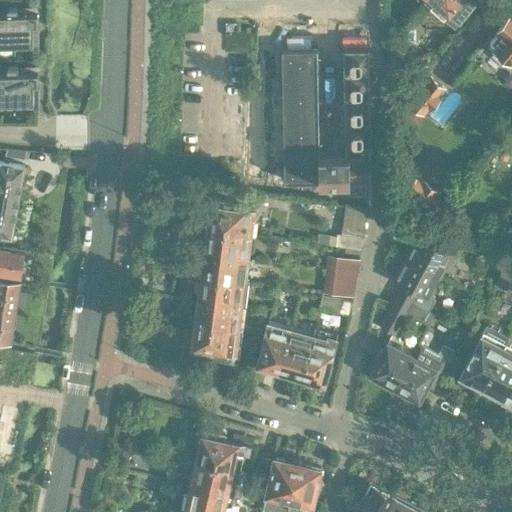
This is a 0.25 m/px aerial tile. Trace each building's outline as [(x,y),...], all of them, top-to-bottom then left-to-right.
[(424,0),(424,1),(455,27),(477,0),(424,0)] [(511,0),(511,1),(510,0),(504,0),(490,15),(492,17),(484,26),(492,34),(487,41),(508,59),(511,54),(511,0)] [(34,24),(38,24),(38,13),(19,13),(19,7),(8,7),(8,13),(0,12),(0,42),(34,43),(34,24)] [(317,48),(282,48),(285,181),(372,179),(369,47),(344,47),(346,153),(320,153),(317,48)] [(34,84),(38,84),(38,72),(19,72),(19,66),(8,66),(8,72),(0,72),(0,102),(34,102),(34,84)] [(429,111),(445,93),(444,92),(447,88),(429,72),(425,77),(410,95),(411,95),(407,100),(425,115),(428,111),(429,111)] [(400,79),(388,80),(390,109),(408,87),(400,79)] [(506,158),(511,150),(511,124),(493,147),(506,158)] [(0,232),(12,235),(25,164),(0,159),(0,232)] [(444,197),(418,175),(407,188),(415,194),(413,197),(423,206),(427,201),(435,208),(444,197)] [(256,209),(210,202),(207,226),(251,232),(253,217),(255,218),(256,209)] [(251,232),(207,226),(204,250),(248,256),(251,232)] [(433,230),(428,240),(417,235),(406,256),(441,275),(452,255),(457,257),(463,246),(433,230)] [(319,231),(318,241),(328,243),(330,233),(319,231)] [(336,245),(361,248),(362,236),(338,233),(336,245)] [(26,249),(0,244),(0,271),(21,275),(21,272),(25,270),(26,263),(24,259),(26,249)] [(248,256),(204,250),(201,273),(245,279),(248,256)] [(334,254),(331,267),(357,270),(359,258),(334,254)] [(394,304),(405,310),(424,320),(435,298),(430,295),(441,275),(406,256),(394,278),(405,283),(394,304)] [(506,289),(511,277),(511,264),(507,262),(495,283),(506,289)] [(355,270),(325,266),(323,279),(353,283),(355,270)] [(245,279),(201,273),(198,297),(242,303),(245,279)] [(0,308),(16,311),(20,281),(0,278),(0,308)] [(320,305),(339,310),(343,297),(323,292),(320,305)] [(242,303),(198,297),(195,321),(239,327),(242,303)] [(405,310),(394,304),(382,325),(393,331),(405,310)] [(0,340),(11,342),(16,311),(0,308),(0,340)] [(239,327),(195,321),(192,346),(238,352),(239,343),(237,343),(239,327)] [(273,366),(280,368),(291,328),(269,321),(257,361),(260,362),(260,365),(272,368),(273,366)] [(482,386),(504,345),(509,336),(499,331),(500,330),(490,324),(489,326),(487,324),(460,374),(469,379),(466,382),(479,389),(480,385),(482,386)] [(312,333),(291,328),(280,368),(288,370),(287,372),(301,376),(312,333)] [(327,338),(312,333),(301,376),(317,380),(317,378),(325,380),(336,338),(327,335),(327,338)] [(383,385),(393,390),(413,354),(388,340),(370,373),(382,380),(383,385)] [(419,342),(413,354),(393,390),(402,395),(408,393),(415,397),(423,382),(431,379),(443,355),(419,342)] [(511,349),(504,345),(482,386),(490,391),(489,394),(501,401),(511,380),(511,349)] [(511,380),(501,401),(511,406),(511,380)] [(252,443),(202,432),(196,457),(246,468),(252,443)] [(262,455),(259,467),(268,469),(270,457),(262,455)] [(263,505),(286,510),(297,462),(290,461),(290,458),(276,455),(276,457),(273,457),(263,505)] [(246,468),(196,457),(191,482),(241,493),(246,468)] [(320,465),(306,462),(305,464),(297,462),(286,510),(294,511),(311,511),(321,468),(319,467),(320,465)] [(383,511),(393,495),(394,493),(370,481),(353,511),(383,511)] [(236,511),(241,493),(191,482),(185,506),(210,511),(236,511)] [(403,500),(393,495),(383,511),(411,511),(415,507),(412,506),(411,502),(406,499),(403,500)]
